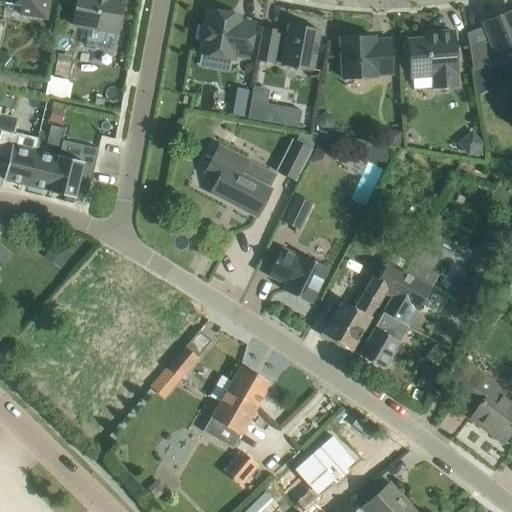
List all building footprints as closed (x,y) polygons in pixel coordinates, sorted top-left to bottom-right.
[(4,0),(4,2),(11,3),(11,4),(21,6),(19,15),(46,20),(49,0),(4,0)] [(76,0),(72,25),(118,33),(123,0),(76,0)] [(240,15),(208,10),(206,25),(202,24),(199,41),(203,41),(201,53),(235,59),(235,57),(248,60),(255,23),(239,21),(240,15)] [(511,46),(511,10),(483,22),(495,53),(511,46)] [(279,31),(263,28),(257,59),(312,69),(320,30),(288,24),(286,36),(278,35),(279,31)] [(425,38),(408,40),(411,77),(433,75),(434,88),(456,86),(455,73),(456,73),(453,31),(424,34),(425,38)] [(374,36),(340,38),(342,78),(376,76),(376,74),(392,74),(390,39),(374,40),(374,36)] [(485,42),(469,45),(473,69),(489,67),(485,42)] [(72,55),(58,52),(55,74),(68,76),(72,55)] [(15,61),(4,53),(0,57),(0,65),(7,71),(15,61)] [(242,118),(247,91),(236,89),(231,116),(242,118)] [(0,105),(11,108),(13,100),(0,97),(0,105)] [(50,121),(64,124),(68,107),(54,104),(50,121)] [(286,126),(298,129),(301,111),(289,108),(286,126)] [(60,143),(61,128),(49,127),(47,141),(60,143)] [(399,146),(402,131),(387,129),(385,143),(399,146)] [(26,185),(35,151),(37,139),(15,134),(0,130),(0,131),(0,155),(8,157),(3,179),(26,185)] [(482,145),(472,132),(458,143),(469,156),(482,145)] [(316,137),(300,133),(295,141),(310,149),(316,137)] [(339,145),(322,136),(309,162),(326,171),(339,145)] [(295,141),(292,140),(277,170),(295,179),(310,149),(295,141)] [(362,158),(387,162),(389,149),(365,145),(362,158)] [(257,216),(270,189),(240,173),(246,160),(219,146),(205,172),(218,178),(210,192),(230,202),(231,200),(238,204),(237,206),(257,216)] [(26,185),(50,191),(58,157),(35,151),(26,185)] [(58,157),(50,191),(49,192),(74,198),(81,171),(92,174),(96,157),(82,154),(81,161),(58,155),(58,157)] [(355,195),(370,201),(385,167),(370,161),(355,195)] [(283,222),(298,229),(311,202),(297,195),(283,222)] [(479,254),(503,265),(511,244),(511,221),(496,215),(479,254)] [(420,245),(433,251),(440,237),(427,231),(420,245)] [(71,253),(55,241),(44,255),(60,267),(71,253)] [(311,303),(310,302),(327,268),(327,269),(328,268),(300,254),(300,255),(299,257),(282,249),(282,248),(268,275),(269,275),(286,283),(283,289),(283,290),(310,303),(311,303)] [(384,292),(391,296),(404,271),(405,271),(408,264),(397,257),(393,264),(388,261),(377,279),(374,277),(356,308),(342,300),(323,334),(350,350),(384,292)] [(431,286),(423,282),(405,271),(404,271),(391,296),(382,311),(408,326),(431,286)] [(408,326),(382,311),(358,354),(383,369),(408,326)] [(185,347),(167,368),(180,378),(197,357),(196,356),(196,357),(185,348),(186,347),(185,347)] [(426,363),(417,383),(425,386),(434,366),(426,363)] [(241,365),(219,402),(225,406),(227,402),(240,409),(245,400),(257,407),(271,382),(256,373),(241,365)] [(180,378),(167,368),(151,387),(164,398),(180,378)] [(486,375),(476,388),(488,398),(473,418),(505,443),(511,434),(511,402),(502,395),(505,390),(486,375)] [(76,398),(59,415),(94,449),(110,432),(76,398)] [(225,406),(219,402),(210,418),(213,420),(206,433),(218,439),(233,448),(242,434),(257,407),(245,400),(240,409),(227,402),(225,406)] [(359,463),(335,437),(297,472),(315,491),(301,503),(308,511),(306,511),(323,511),(325,511),(317,502),(359,463)] [(241,451),(225,471),(240,483),(256,464),(241,451)] [(145,491),(154,501),(167,489),(157,479),(145,491)] [(415,511),(389,483),(362,507),(366,511),(415,511)] [(270,511),(277,506),(265,494),(245,511),(270,511)] [(359,511),(350,501),(338,511),(359,511)]
